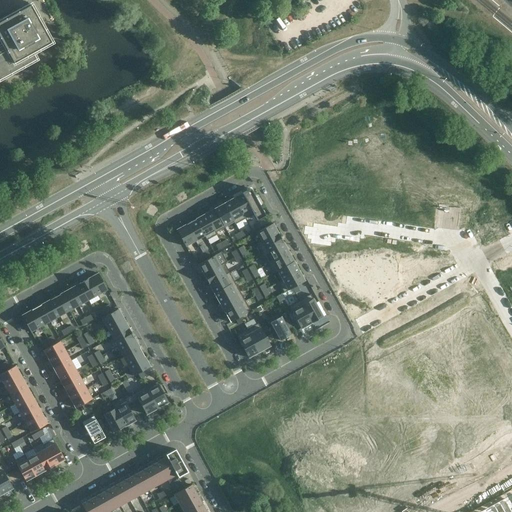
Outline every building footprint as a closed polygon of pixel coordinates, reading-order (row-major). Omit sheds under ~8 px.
[(0,80),(37,60),(34,54),(53,43),(31,4),(0,21),(0,80)] [(248,202),(252,210),(254,214),(257,220),(265,216),(260,205),(255,196),(253,193),(252,191),(251,189),(247,191),(246,191),(243,193),(245,198),(248,202)] [(238,207),(243,215),(245,219),(254,214),(252,210),(248,202),(245,198),(243,193),(233,198),(238,207)] [(224,204),(233,220),(234,222),(234,223),(235,225),(235,224),(244,219),(245,219),(243,215),(238,207),(233,198),(224,204)] [(214,209),(224,226),(225,228),(234,223),(234,222),(233,220),(224,204),(214,209)] [(205,214),(214,231),(215,233),(216,233),(225,228),(224,226),(214,209),(205,214)] [(196,220),(205,236),(204,236),(207,240),(216,235),(217,235),(216,233),(215,233),(214,231),(205,214),(196,219),(196,220)] [(261,227),(269,222),(266,218),(265,218),(258,222),(261,227)] [(196,220),(196,219),(186,224),(187,225),(195,241),(204,236),(205,236),(196,220)] [(244,219),(235,224),(238,230),(247,225),(244,219)] [(187,225),(186,224),(176,230),(185,247),(195,241),(187,225)] [(275,229),(273,224),(270,225),(256,233),(261,242),(262,243),(278,234),(275,229)] [(278,234),(262,243),(261,242),(257,245),(263,254),(267,252),(283,243),(278,234)] [(283,243),(267,252),(263,254),(268,264),(272,261),(289,252),(283,243)] [(204,275),(220,266),(224,263),(226,262),(221,252),(214,256),(198,265),(204,275)] [(289,252),(272,261),(268,264),(273,273),(273,274),(275,273),(275,272),(277,271),(294,262),(289,252)] [(294,262),(277,271),(275,272),(275,273),(280,281),(280,282),(283,280),(299,271),(294,262)] [(224,263),(220,266),(204,275),(209,284),(225,275),(230,273),(224,263)] [(236,271),(230,274),(234,281),(239,278),(236,271)] [(299,271),(283,280),(280,282),(280,281),(278,282),(278,283),(284,293),(288,290),(305,281),(299,271)] [(107,290),(98,273),(88,279),(97,295),(107,290)] [(230,273),(225,275),(209,284),(214,294),(230,285),(235,282),(234,281),(230,274),(230,273)] [(97,295),(88,279),(79,284),(88,300),(97,295)] [(235,282),(230,285),(214,294),(219,303),(236,294),(240,292),(235,282)] [(88,300),(79,284),(69,289),(78,306),(88,300)] [(281,295),(284,300),(284,301),(296,294),(295,293),(293,288),(281,295)] [(78,306),(69,289),(60,294),(60,296),(69,311),(78,306)] [(240,292),(236,294),(219,303),(224,312),(225,312),(241,303),(245,301),(240,292)] [(50,300),(51,301),(59,316),(69,311),(60,296),(60,294),(50,300)] [(316,304),(313,299),(310,294),(299,301),(302,305),(312,323),(317,320),(323,317),(316,304)] [(88,300),(90,305),(100,300),(97,295),(88,300)] [(51,301),(50,300),(41,305),(42,306),(50,321),(59,316),(51,301)] [(245,301),(241,303),(225,312),(224,312),(230,322),(246,313),(251,311),(245,301)] [(288,307),(291,311),(301,329),(312,323),(302,305),(299,301),(288,307)] [(318,302),(316,304),(323,317),(325,316),(326,315),(318,302)] [(41,327),(50,321),(42,306),(41,305),(31,310),(32,311),(41,327)] [(107,328),(123,319),(118,309),(101,318),(107,328)] [(32,311),(31,310),(21,316),(31,332),(41,327),(32,311)] [(275,333),(280,341),(291,334),(288,329),(293,327),(285,314),(281,316),(270,322),(275,333)] [(129,329),(123,319),(107,328),(112,338),(129,329)] [(244,325),(247,330),(256,325),(253,320),(244,325)] [(247,330),(249,334),(259,352),(261,351),(270,346),(266,338),(260,328),(258,323),(256,325),(247,330)] [(117,347),(134,338),(129,329),(112,338),(117,347)] [(236,336),(238,340),(241,346),(248,358),(259,352),(249,334),(247,330),(236,336)] [(139,347),(134,338),(117,347),(123,357),(139,348),(139,347)] [(49,360),(65,351),(60,341),(43,350),(49,360)] [(144,357),(139,347),(139,348),(123,357),(128,366),(144,357)] [(54,370),(71,361),(65,351),(49,360),(54,370)] [(150,367),(144,357),(128,366),(133,376),(138,373),(150,367)] [(76,370),(71,361),(54,370),(59,379),(76,370)] [(21,376),(15,366),(0,374),(0,377),(4,385),(21,376)] [(133,376),(128,366),(122,369),(128,379),(133,376)] [(142,371),(145,377),(155,371),(152,366),(142,371)] [(81,380),(76,370),(59,379),(65,389),(81,380)] [(26,385),(21,376),(4,385),(9,394),(26,385)] [(86,389),(81,380),(65,389),(70,398),(86,389)] [(146,388),(147,391),(157,408),(168,402),(160,387),(158,385),(157,382),(146,388)] [(31,395),(26,385),(9,394),(15,404),(31,395)] [(135,394),(136,397),(138,399),(146,415),(157,408),(147,391),(146,388),(145,386),(134,392),(135,394)] [(92,399),(86,389),(70,398),(75,408),(79,406),(82,404),(89,401),(92,399)] [(135,394),(130,397),(132,402),(138,399),(136,397),(135,394)] [(36,404),(31,395),(15,404),(15,405),(19,412),(20,413),(36,404)] [(127,405),(132,402),(130,397),(124,400),(126,403),(127,405)] [(127,405),(126,403),(124,400),(123,398),(112,404),(113,406),(115,409),(125,426),(136,420),(134,418),(127,405)] [(89,401),(82,404),(84,409),(91,405),(89,401)] [(42,414),(36,404),(20,413),(25,423),(42,414)] [(19,412),(15,405),(10,408),(14,416),(19,412)] [(102,412),(104,415),(113,431),(114,433),(119,429),(125,426),(115,409),(113,406),(102,412)] [(47,424),(42,414),(25,423),(31,433),(47,424)] [(102,432),(101,430),(97,422),(96,421),(94,416),(82,423),(84,427),(88,433),(89,435),(91,439),(94,444),(105,437),(102,432)] [(51,440),(47,433),(44,434),(39,437),(43,445),(51,440)] [(45,449),(55,465),(64,460),(63,457),(55,444),(53,439),(51,440),(43,445),(45,449)] [(12,455),(15,460),(24,455),(19,445),(13,448),(16,453),(12,455)] [(36,454),(45,449),(43,445),(34,450),(36,454)] [(55,465),(45,449),(36,454),(45,471),(55,465)] [(165,454),(167,457),(168,460),(171,466),(172,465),(176,463),(181,461),(181,460),(179,456),(176,450),(175,449),(165,454)] [(27,459),(36,454),(34,450),(25,455),(27,459)] [(45,471),(36,454),(27,459),(36,476),(45,471)] [(14,461),(17,465),(19,468),(26,481),(36,476),(27,459),(25,455),(24,455),(15,460),(14,461)] [(168,460),(167,457),(157,462),(167,480),(176,475),(175,472),(171,466),(168,460)] [(176,475),(178,477),(188,472),(187,470),(184,465),(181,460),(181,461),(176,463),(172,465),(171,466),(175,472),(176,475)] [(167,480),(157,462),(148,468),(157,485),(158,485),(167,480)] [(0,490),(2,494),(13,488),(6,475),(3,470),(1,466),(0,466),(0,490)] [(157,485),(148,468),(138,473),(148,490),(157,485)] [(148,490),(138,473),(129,478),(139,496),(148,490)] [(139,496),(129,478),(119,483),(129,501),(130,500),(139,496)] [(129,501),(119,483),(110,488),(120,506),(129,501)] [(197,494),(191,485),(185,488),(179,491),(175,494),(174,494),(175,497),(179,503),(179,504),(197,494)] [(120,506),(110,488),(101,494),(110,511),(111,511),(120,506)] [(108,511),(110,511),(101,494),(91,499),(98,511),(108,511)] [(185,511),(202,503),(197,494),(179,504),(183,511),(185,511)] [(511,511),(511,494),(479,511),(511,511)] [(179,503),(175,497),(170,500),(173,506),(179,503)] [(98,511),(91,499),(82,504),(85,511),(98,511)] [(206,511),(202,503),(185,511),(206,511)]
